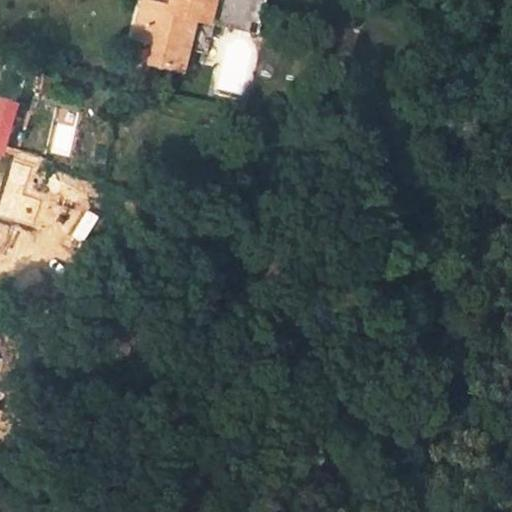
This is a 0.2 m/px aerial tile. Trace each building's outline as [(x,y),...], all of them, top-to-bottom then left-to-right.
[(192,17),(257,32),(265,0),(168,0),(166,7),(143,1),(137,25),(155,29),(152,45),(148,61),(180,68),(192,17)] [(134,41),(152,45),(155,29),(137,25),(134,41)] [(66,75),(44,69),(35,96),(57,102),(66,75)] [(0,99),(0,119),(8,123),(14,105),(0,99)] [(0,119),(0,145),(8,123),(0,119)]
